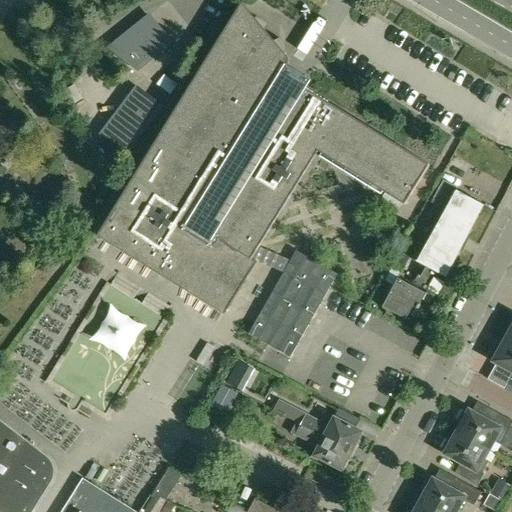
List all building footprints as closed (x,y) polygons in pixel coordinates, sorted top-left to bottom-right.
[(241,5),(100,231),(97,236),(225,315),(257,262),(252,259),(261,245),(318,151),(405,205),(422,178),(421,178),(429,165),(298,84),(300,80),(290,74),(287,78),(282,75),(287,66),(288,64),(289,62),(289,60),(288,58),(287,57),(282,51),(285,49),(279,38),(274,41),(264,29),(267,24),(256,17),(255,19),(242,3),(240,4),(241,5)] [(119,54),(116,52),(116,53),(141,68),(171,44),(149,16),(137,26),(137,25),(129,31),(133,36),(119,54)] [(155,85),(169,95),(176,85),(163,75),(155,85)] [(83,99),(74,83),(64,89),(70,98),(74,104),(83,99)] [(136,88),(116,116),(98,140),(122,158),(161,107),(136,88)] [(435,230),(437,226),(466,241),(484,207),(457,192),(459,190),(445,181),(431,203),(435,205),(424,223),(435,230)] [(446,280),(466,241),(437,226),(435,230),(421,256),(417,254),(412,262),(446,280)] [(392,266),(402,271),(416,246),(406,241),(392,266)] [(296,251),(291,261),(285,271),(249,334),(291,357),(338,274),(296,251)] [(46,382),(72,398),(68,404),(68,406),(68,408),(69,409),(70,411),(72,411),(73,412),(75,412),(77,411),(78,410),(78,409),(82,405),(107,420),(169,320),(165,318),(171,308),(117,274),(111,285),(107,283),(46,382)] [(426,295),(398,280),(392,276),(388,284),(394,287),(382,309),(411,324),(426,295)] [(511,376),(508,384),(511,386),(511,343),(506,339),(500,349),(496,347),(490,357),(494,359),(493,362),(511,372),(511,376)] [(219,389),(211,405),(227,413),(235,397),(219,389)] [(273,411),(297,424),(352,453),(357,444),(360,444),(363,438),(361,436),(362,433),(334,418),(329,427),(278,401),(273,411)] [(485,419),(472,412),(469,410),(468,412),(463,410),(458,420),(462,423),(457,432),(489,450),(494,441),(500,444),(511,423),(511,421),(491,410),(485,419)] [(0,511),(33,511),(52,483),(54,478),(55,473),(55,468),(53,464),(51,459),(47,456),(5,424),(0,419),(0,511)] [(348,461),(352,453),(297,424),(292,434),(318,448),(313,457),(342,472),(344,468),(346,468),(349,463),(348,461)] [(489,462),(484,459),(489,450),(457,432),(452,441),(447,439),(442,449),(446,452),(445,454),(461,463),(456,473),(477,485),(484,474),(482,473),(489,462)] [(185,466),(182,473),(191,478),(195,471),(185,466)] [(153,495),(166,502),(181,476),(169,468),(153,495)] [(427,479),(422,489),(426,491),(421,501),(441,511),(456,511),(465,498),(475,504),(481,493),(455,478),(449,488),(433,479),(432,481),(427,479)] [(62,511),(136,511),(83,479),(62,511)] [(495,511),(497,511),(503,502),(489,494),(483,505),(495,511)] [(146,511),(160,511),(166,502),(153,495),(143,510),(146,511)] [(441,511),(421,501),(416,510),(411,508),(408,511),(441,511)] [(250,511),(274,511),(256,502),(250,511)]
